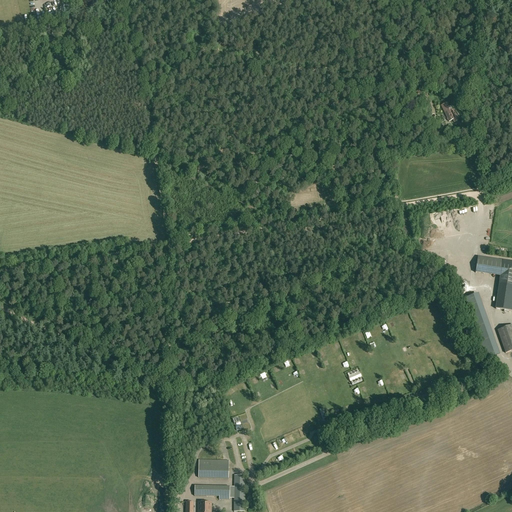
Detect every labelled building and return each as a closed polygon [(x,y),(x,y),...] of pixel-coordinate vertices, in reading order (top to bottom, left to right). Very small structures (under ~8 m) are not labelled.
[(452,16),(445,25),(448,28),(455,19),(452,16)] [(414,100),(415,101),(424,95),(420,89),(408,97),(411,102),(414,100)] [(2,92),(1,101),(0,105),(7,106),(7,105),(11,105),(12,97),(8,97),(9,93),(2,92)] [(450,107),(449,107),(447,103),(441,106),(447,118),(446,119),(448,121),(449,122),(452,120),(454,123),(458,121),(456,118),(457,118),(453,110),(452,111),(450,107)] [(511,261),(478,257),(475,273),(500,276),(499,284),(495,309),(511,311),(511,261)] [(475,295),(465,299),(486,360),(496,356),(475,295)] [(511,325),(497,331),(505,353),(511,350),(511,325)] [(357,370),(347,374),(349,377),(348,378),(350,382),(351,382),(352,385),(362,381),(361,378),(361,377),(360,373),(359,373),(357,370)] [(232,418),(235,427),(236,431),(241,429),(237,417),(232,418)] [(228,479),(229,475),(229,464),(221,464),(221,461),(212,460),(212,463),(210,463),(210,460),(199,460),(199,478),(228,479)] [(234,475),(234,511),(235,511),(234,511),(236,511),(245,511),(245,476),(234,475)] [(230,487),(195,486),(194,496),(219,497),(219,500),(229,500),(230,487)] [(193,511),(193,502),(186,502),(185,511),(193,511)] [(211,511),(211,503),(198,502),(198,511),(211,511)]
